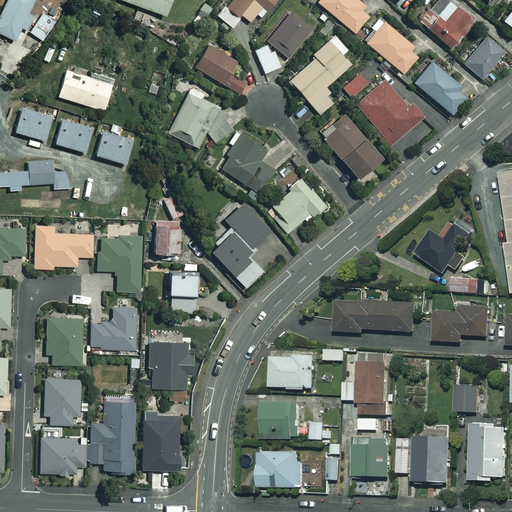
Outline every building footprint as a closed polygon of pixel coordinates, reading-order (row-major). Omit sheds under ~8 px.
[(9,0),(0,20),(0,34),(16,43),(36,0),(9,0)] [(122,0),(167,15),(171,0),(122,0)] [(230,0),(226,6),(217,16),(232,28),(242,16),(250,23),(269,0),(230,0)] [(360,0),(323,0),(320,3),(356,33),(369,16),(364,12),(369,7),(360,0)] [(427,20),(423,25),(452,49),(476,21),(450,0),(435,0),(422,16),(427,20)] [(54,22),(41,13),(29,33),(43,41),(54,22)] [(311,30),(291,13),(266,41),(285,58),(311,30)] [(416,46),(385,21),(366,44),(405,75),(418,59),(410,53),(416,46)] [(289,82),(320,115),(335,102),(323,89),(351,64),(343,55),(349,49),(335,34),(313,54),(316,57),(289,82)] [(488,37),(465,66),(485,82),(508,53),(488,37)] [(278,66),(269,43),(253,50),(263,73),(278,66)] [(209,44),(196,68),(241,93),(247,81),(231,73),(238,59),(209,44)] [(462,85),(433,62),(416,84),(455,115),(468,98),(458,90),(462,85)] [(65,69),(57,96),(106,110),(113,84),(65,69)] [(358,74),(342,89),(351,99),(367,84),(358,74)] [(386,79),(356,104),(391,146),(426,117),(415,104),(410,108),(386,79)] [(161,85),(150,81),(146,93),(158,97),(161,85)] [(168,134),(200,146),(208,131),(214,143),(232,131),(217,102),(190,92),(168,134)] [(22,107),(16,131),(47,139),(53,115),(22,107)] [(348,117),(325,137),(361,178),(384,158),(348,117)] [(63,118),(56,143),(87,152),(94,127),(63,118)] [(103,131),(96,155),(128,164),(135,140),(103,131)] [(261,193),(275,170),(261,162),(269,149),(243,134),(221,170),(261,193)] [(0,185),(12,184),(12,190),(70,184),(57,161),(28,162),(28,170),(0,171),(0,185)] [(511,170),(502,172),(511,228),(511,241),(505,243),(511,281),(511,170)] [(278,213),(274,218),(289,234),(310,215),(314,219),(329,206),(302,176),(289,188),(291,191),(273,207),(278,213)] [(174,195),(163,199),(170,218),(181,214),(174,195)] [(231,233),(212,251),(247,288),(287,251),(243,204),(222,224),(231,233)] [(433,230),(417,258),(440,271),(448,276),(454,268),(459,271),(480,236),(454,221),(445,237),(433,230)] [(36,225),(35,269),(54,269),(55,264),(78,264),(78,258),(93,258),(94,233),(55,233),(55,226),(36,225)] [(159,225),(159,253),(180,253),(180,225),(159,225)] [(0,274),(2,275),(2,259),(12,259),(12,255),(25,256),(26,230),(0,228),(0,274)] [(99,237),(97,270),(114,271),(114,276),(119,276),(118,289),(140,290),(143,239),(99,237)] [(174,274),(171,311),(194,313),(197,276),(174,274)] [(475,280),(452,279),(451,293),(474,294),(475,280)] [(0,341),(1,341),(1,326),(12,327),(13,287),(0,287),(0,341)] [(335,304),(334,331),(416,333),(417,306),(335,304)] [(92,322),(92,345),(100,345),(100,350),(137,350),(137,306),(114,305),(114,322),(104,322),(92,322)] [(436,313),(435,343),(464,345),(465,335),(491,336),(492,308),(464,306),(464,315),(436,313)] [(53,354),(53,365),(81,366),(83,317),(48,316),(47,354),(53,354)] [(153,368),(153,388),(188,388),(188,374),(194,374),(194,353),(187,353),(187,341),(149,341),(149,368),(153,368)] [(344,351),(325,350),(324,361),(343,362),(344,351)] [(271,355),(270,388),(315,389),(315,355),(271,355)] [(362,404),(362,416),(388,417),(389,357),(358,356),(357,404),(362,404)] [(0,411),(7,412),(9,358),(0,357),(0,411)] [(50,416),(50,424),(76,424),(76,417),(81,417),(81,378),(45,378),(45,416),(50,416)] [(461,385),(459,412),(480,413),(481,386),(461,385)] [(184,390),(166,391),(166,403),(184,402),(184,390)] [(105,458),(105,473),(135,474),(136,399),(106,398),(106,422),(92,422),(92,458),(105,458)] [(264,406),(264,440),(299,440),(299,406),(264,406)] [(145,415),(143,469),(178,471),(181,417),(145,415)] [(377,419),(359,420),(359,431),(377,430),(377,419)] [(323,423),(310,424),(311,440),(324,440),(323,423)] [(474,427),(472,482),(495,483),(495,477),(507,478),(509,428),(474,427)] [(43,428),(42,474),(84,474),(84,444),(78,444),(78,438),(60,438),(60,429),(43,428)] [(418,437),(416,484),(452,486),(454,439),(418,437)] [(401,439),(399,475),(412,476),(415,440),(401,439)] [(341,444),(331,444),(331,455),(341,455),(341,444)] [(356,444),(356,478),(390,478),(390,444),(356,444)] [(262,452),(262,488),(304,488),(304,462),(300,462),(300,453),(262,452)] [(339,459),(328,459),(328,480),(339,481),(339,459)]
